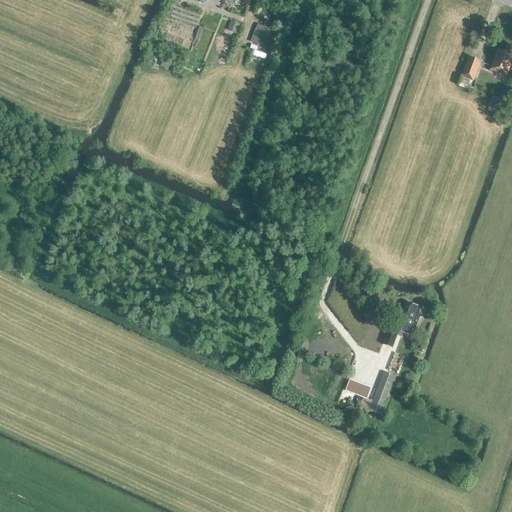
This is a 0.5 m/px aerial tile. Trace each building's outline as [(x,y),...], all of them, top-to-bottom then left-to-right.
[(283,28),(288,12),(278,8),(272,24),(283,28)] [(227,31),(238,34),(241,24),(229,22),(227,31)] [(274,51),(280,33),(256,25),(250,43),(274,51)] [(198,27),(194,40),(197,42),(202,28),(198,27)] [(511,58),(511,59),(511,57),(511,47),(506,45),(503,52),(497,50),(489,70),(506,76),(511,60),(511,58)] [(473,81),(480,62),(468,58),(461,77),(473,81)] [(499,99),(507,102),(510,93),(502,90),(499,99)] [(507,102),(499,99),(491,96),(486,111),(494,113),(492,119),(500,122),(507,102)] [(410,339),(413,330),(421,308),(407,303),(398,329),(396,334),(397,334),(410,339)] [(391,349),(397,334),(396,334),(398,329),(389,326),(382,345),(391,349)] [(380,415),(395,377),(383,372),(377,386),(369,383),(359,409),(367,413),(368,411),(380,415)]
